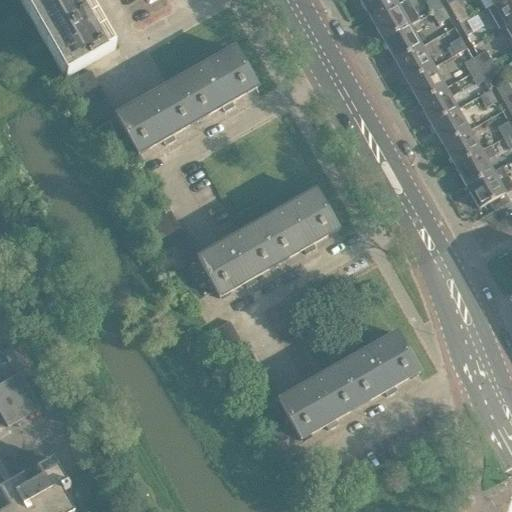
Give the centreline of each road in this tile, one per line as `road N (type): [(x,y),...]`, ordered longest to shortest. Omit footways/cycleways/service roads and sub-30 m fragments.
road 1 (secondary): [(434,263),(289,2)]
road 2 (secondary): [(511,434),(434,263)]
